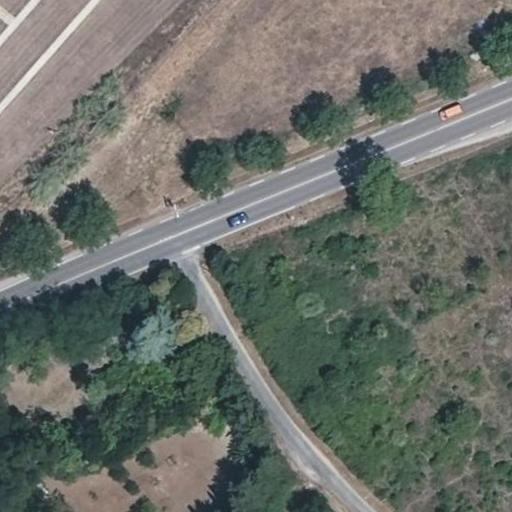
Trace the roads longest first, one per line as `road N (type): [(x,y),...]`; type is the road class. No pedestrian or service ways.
road 1 (primary): [(511,99),(171,236)]
road 2 (residential): [(171,236),(288,443),(357,511)]
road 3 (primary): [(171,236),(0,311)]
